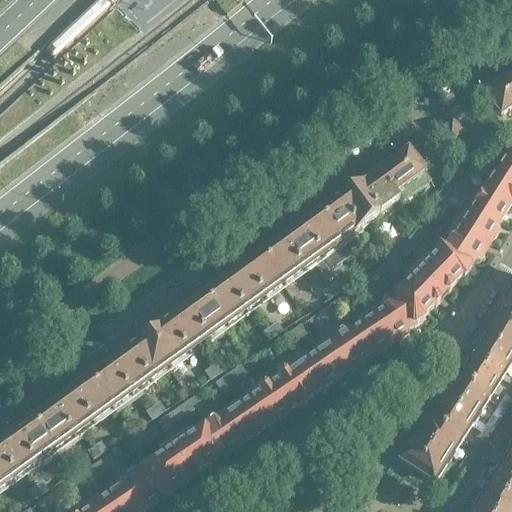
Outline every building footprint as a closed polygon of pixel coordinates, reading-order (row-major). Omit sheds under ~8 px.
[(500,119),(511,109),(511,76),(481,99),(491,113),(494,111),(500,119)] [(462,135),(452,120),(439,130),(450,144),(462,135)] [(455,160),(493,132),(487,125),(450,153),(455,160)] [(423,175),(417,167),(421,165),(410,150),(376,175),(392,197),(423,175)] [(511,189),(511,153),(507,161),(504,159),(492,177),(511,189)] [(340,246),(398,204),(392,197),(376,175),(319,217),(340,246)] [(500,224),(511,205),(511,189),(492,177),(473,207),(500,224)] [(495,232),(499,226),(500,224),(473,207),(458,231),(485,248),(488,244),(493,244),(497,236),(495,232)] [(283,288),(340,246),(319,217),(262,258),(283,288)] [(404,259),(426,236),(419,229),(398,252),(404,259)] [(482,252),(485,248),(458,231),(449,244),(446,242),(440,252),(470,271),(475,264),(480,264),(484,256),(482,252)] [(395,247),(388,241),(385,244),(390,251),(395,247)] [(390,251),(385,244),(377,251),(384,258),(390,251)] [(423,320),(453,289),(460,281),(464,281),(470,271),(440,252),(434,262),(403,294),(392,301),(396,306),(397,306),(413,330),(423,324),(423,320)] [(226,329),(283,288),(262,258),(204,299),(226,329)] [(375,287),(398,266),(392,259),(369,280),(375,287)] [(340,294),(335,286),(329,290),(334,298),(340,294)] [(334,298),(329,290),(322,294),(327,302),(334,298)] [(61,300),(58,295),(53,299),(56,303),(61,300)] [(336,315),(348,306),(343,298),(330,307),(336,315)] [(511,301),(505,298),(492,319),(495,321),(496,320),(511,330),(511,301)] [(168,371),(226,329),(204,299),(147,341),(168,371)] [(413,330),(397,306),(396,306),(374,322),(390,346),(394,343),(398,345),(406,340),(406,335),(413,330)] [(323,323),(336,315),(330,307),(318,315),(323,323)] [(511,359),(511,330),(496,320),(495,321),(490,329),(488,331),(484,336),(484,339),(483,341),(511,359)] [(374,322),(351,337),(350,338),(367,362),(374,357),(378,358),(386,354),(386,349),(390,346),(374,322)] [(281,333),(276,326),(270,330),(275,338),(281,333)] [(293,344),(305,335),(300,328),(287,336),(293,344)] [(275,338),(270,330),(263,334),(268,342),(275,338)] [(280,353),(293,344),(287,336),(275,345),(280,353)] [(324,391),(367,362),(350,338),(351,337),(350,336),(347,338),(342,336),(336,340),(337,345),(330,349),(326,347),(323,354),(307,365),(306,365),(324,391)] [(111,412),(168,371),(147,341),(89,382),(111,412)] [(501,382),(511,365),(511,359),(483,341),(481,343),(479,345),(475,350),(475,353),(469,362),(501,382)] [(488,403),(501,382),(469,362),(466,367),(463,369),(460,374),(460,377),(456,382),(488,403)] [(265,430),(324,391),(306,365),(307,365),(305,363),(246,403),(248,405),(265,430)] [(223,373),(217,365),(211,370),(216,377),(223,373)] [(221,394),(246,376),(240,368),(215,386),(221,394)] [(216,377),(211,370),(205,374),(210,382),(216,377)] [(53,454),(111,412),(89,382),(32,424),(53,454)] [(475,423),(488,403),(456,382),(451,391),(448,393),(445,398),(445,400),(443,403),(475,423)] [(505,413),(511,403),(504,398),(497,408),(505,413)] [(162,433),(200,407),(195,399),(157,426),(162,433)] [(462,444),(475,423),(443,403),(442,405),(439,407),(436,412),(436,414),(430,423),(430,424),(462,444)] [(265,430),(248,405),(232,416),(224,417),(225,421),(222,423),(230,435),(235,432),(244,445),(265,430)] [(164,413),(159,406),(152,410),(158,418),(164,413)] [(158,418),(152,410),(146,414),(151,422),(158,418)] [(484,444),(499,423),(491,418),(477,440),(484,444)] [(462,444),(430,424),(430,423),(427,421),(414,442),(449,465),(462,444)] [(244,445),(235,432),(230,435),(222,423),(218,426),(214,424),(208,428),(208,433),(205,435),(222,460),(244,445)] [(0,492),(53,454),(32,424),(0,447),(0,492)] [(496,451),(510,430),(503,425),(489,447),(496,451)] [(129,455),(155,438),(150,430),(124,447),(129,455)] [(159,502),(222,460),(205,435),(203,432),(174,452),(176,453),(141,476),(142,477),(159,502)] [(449,465),(414,442),(400,463),(436,485),(449,465)] [(105,453),(100,445),(94,450),(99,457),(105,453)] [(511,447),(499,468),(511,475),(511,447)] [(99,457),(94,450),(88,454),(93,462),(99,457)] [(89,483),(114,465),(109,458),(83,476),(89,483)] [(458,485),(472,464),(465,459),(451,481),(458,485)] [(466,498),(476,482),(483,471),(476,466),(459,494),(466,498)] [(511,475),(499,468),(486,488),(511,504),(511,475)] [(144,511),(159,502),(142,477),(139,479),(134,477),(128,481),(129,486),(122,490),(121,490),(131,504),(126,507),(128,511),(144,511)] [(40,511),(45,511),(81,488),(76,480),(37,507),(40,511)] [(47,493),(41,485),(35,490),(40,497),(47,493)] [(128,511),(126,507),(131,504),(121,490),(118,488),(114,496),(100,505),(100,506),(104,511),(128,511)] [(511,511),(511,504),(486,488),(473,509),(478,511),(511,511)] [(40,497),(35,490),(29,494),(34,501),(40,497)] [(446,505),(453,495),(445,490),(438,500),(446,505)] [(451,511),(457,511),(463,504),(455,499),(449,510),(451,511)] [(104,511),(100,506),(100,505),(98,502),(82,511),(104,511)]
